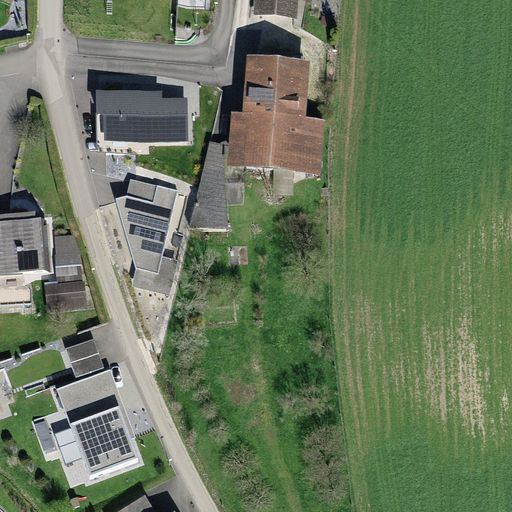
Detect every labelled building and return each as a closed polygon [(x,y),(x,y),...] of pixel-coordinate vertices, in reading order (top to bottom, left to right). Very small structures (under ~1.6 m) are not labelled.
[(292,0),(254,0),(254,15),(292,17),(292,0)] [(229,119),(226,168),(315,174),(319,126),(302,124),(306,65),(246,60),(241,120),(229,119)] [(106,130),(106,140),(186,139),(186,99),(161,100),(160,92),(98,93),(98,130),(106,130)] [(176,191),(131,181),(127,197),(118,199),(138,267),(134,285),(168,292),(175,262),(161,258),(176,191)] [(38,219),(0,222),(0,271),(42,268),(38,219)] [(58,284),(46,285),(48,311),(84,307),(77,236),(54,238),(58,284)] [(102,367),(93,340),(67,349),(76,376),(102,367)] [(110,372),(59,390),(70,423),(72,422),(90,472),(136,456),(129,438),(133,437),(110,372)]
